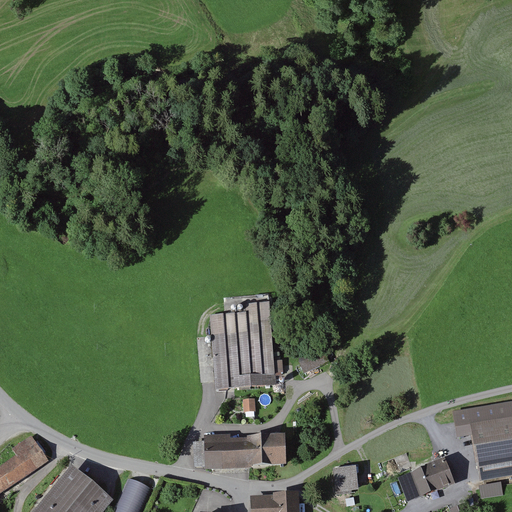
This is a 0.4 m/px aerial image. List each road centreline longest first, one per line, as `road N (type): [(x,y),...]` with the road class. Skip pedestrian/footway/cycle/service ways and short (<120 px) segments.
road 1 (residential): [(240,486),(280,485),(379,429),(511,388)]
road 2 (residential): [(0,392),(51,436),(240,486)]
road 3 (unknown): [(410,511),(460,483),(427,412)]
